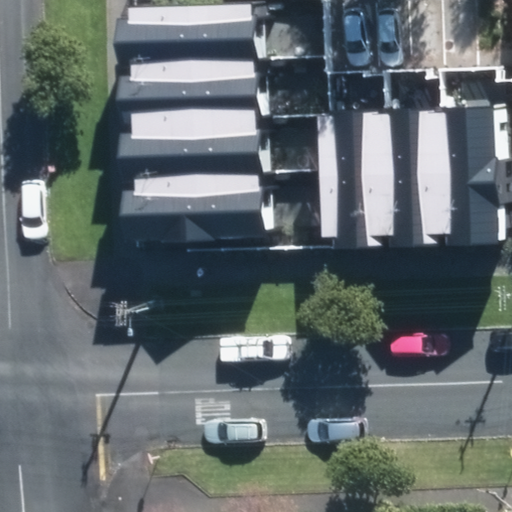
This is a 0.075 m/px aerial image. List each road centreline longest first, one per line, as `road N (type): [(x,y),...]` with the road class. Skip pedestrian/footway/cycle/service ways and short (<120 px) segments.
road 1 (residential): [(11,397),(511,381)]
road 2 (residential): [(0,104),(11,397)]
